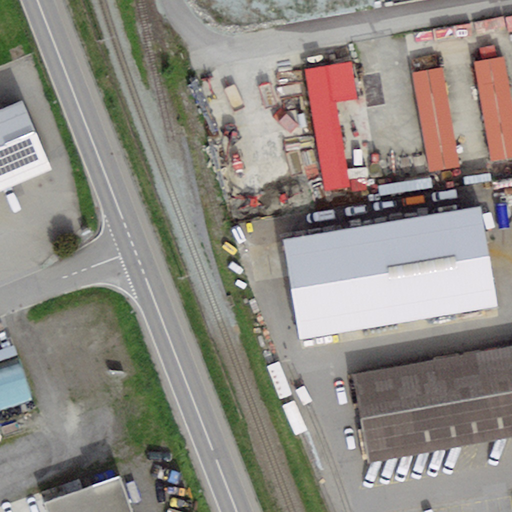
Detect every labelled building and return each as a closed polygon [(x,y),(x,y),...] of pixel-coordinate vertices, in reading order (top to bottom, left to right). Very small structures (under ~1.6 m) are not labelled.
[(349,64),(305,72),(327,190),(348,186),(332,101),(355,97),(349,64)] [(477,67),(489,167),(511,164),(511,98),(508,64),(477,67)] [(462,172),(444,73),(412,79),(430,178),(462,172)] [(21,102),(0,110),(0,193),(51,172),(21,102)] [(474,214),(276,244),(292,343),(489,313),(474,214)] [(511,350),(349,378),(365,468),(511,442),(511,350)] [(0,415),(32,405),(15,353),(0,358),(0,415)] [(130,511),(120,480),(44,507),(46,511),(130,511)]
